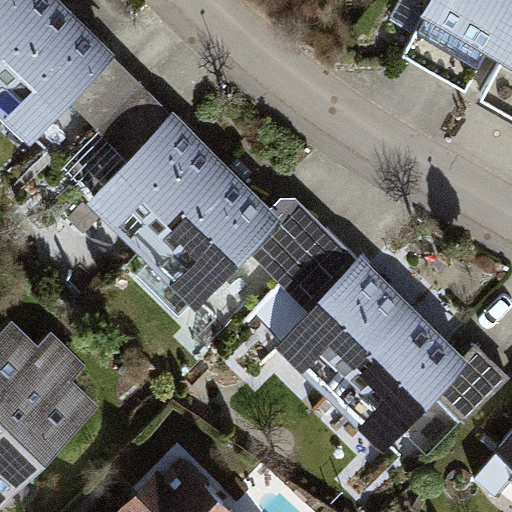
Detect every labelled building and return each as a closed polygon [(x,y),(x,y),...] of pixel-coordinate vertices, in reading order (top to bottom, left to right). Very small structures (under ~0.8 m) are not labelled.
[(0,0),(0,69),(64,8),(55,0),(0,0)] [(437,0),(404,59),(441,80),(485,0),(437,0)] [(511,0),(485,0),(441,80),(478,100),(511,39),(511,0)] [(64,8),(0,69),(0,112),(32,146),(75,104),(102,132),(145,91),(64,8)] [(511,39),(478,100),(511,119),(511,39)] [(90,198),(145,255),(227,176),(145,91),(102,132),(129,160),(90,198)] [(227,176),(145,255),(198,309),(254,256),(279,282),(323,240),(297,214),(280,231),(227,176)] [(276,337),(332,395),(418,314),(361,255),(349,267),(323,240),(279,282),(305,309),(276,337)] [(469,367),(418,314),(332,395),(384,448),(436,398),(461,425),(507,380),(482,354),(469,367)] [(16,325),(0,339),(0,503),(99,407),(73,380),(88,365),(54,331),(38,347),(16,325)] [(511,432),(492,455),(511,471),(511,432)] [(115,511),(232,511),(183,461),(162,480),(155,473),(115,511)]
